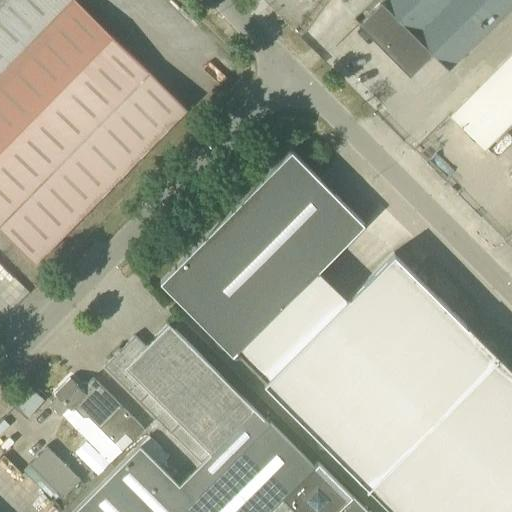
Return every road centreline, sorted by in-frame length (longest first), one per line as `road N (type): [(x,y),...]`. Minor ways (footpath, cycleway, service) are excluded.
road 1 (unclassified): [(0,373),(294,73)]
road 2 (unclassified): [(511,292),(294,73)]
